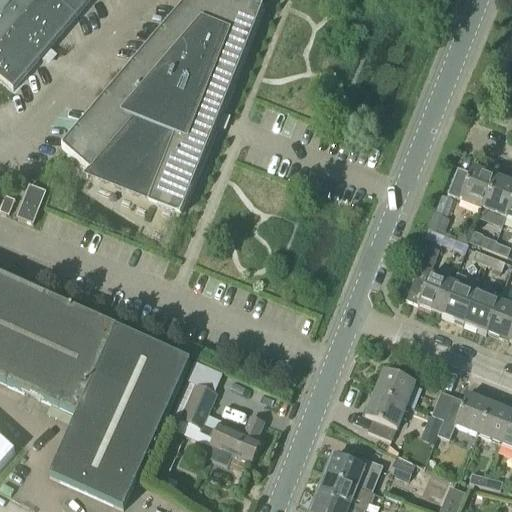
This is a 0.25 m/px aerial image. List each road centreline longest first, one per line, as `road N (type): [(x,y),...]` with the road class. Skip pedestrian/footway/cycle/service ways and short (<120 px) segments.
road 1 (tertiary): [(349,325),(480,0)]
road 2 (tertiary): [(274,511),(349,325)]
road 3 (residential): [(511,385),(349,325)]
